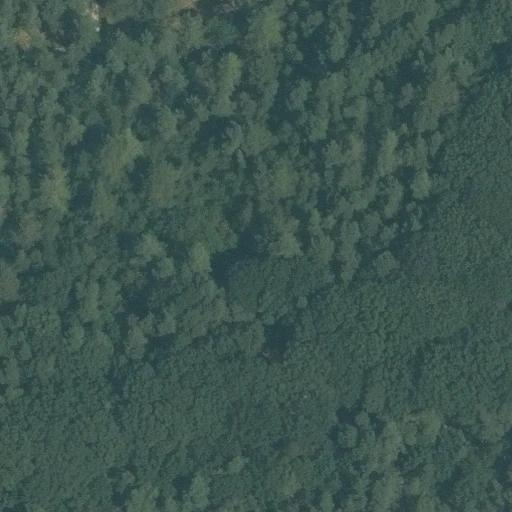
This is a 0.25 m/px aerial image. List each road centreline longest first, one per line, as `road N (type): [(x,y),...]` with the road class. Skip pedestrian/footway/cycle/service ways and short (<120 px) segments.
road 1 (tertiary): [(0,496),(511,343)]
road 2 (track): [(463,358),(462,308),(511,115)]
road 3 (track): [(264,0),(122,35)]
